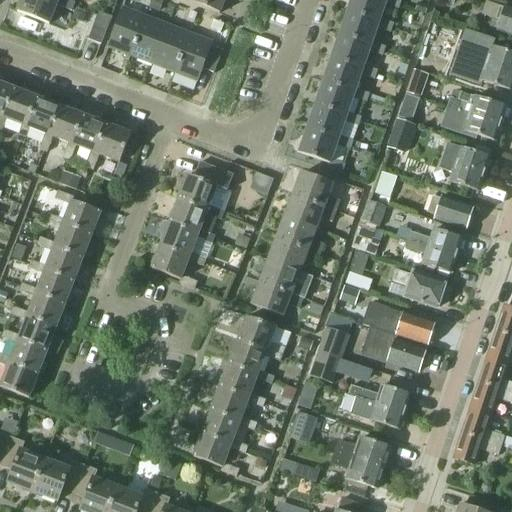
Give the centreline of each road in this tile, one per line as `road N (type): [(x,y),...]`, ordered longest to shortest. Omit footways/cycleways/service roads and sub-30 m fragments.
road 1 (residential): [(56,375),(131,405),(164,321),(104,296),(171,120)]
road 2 (residential): [(420,511),(511,234)]
road 3 (residential): [(171,120),(255,150),(307,0)]
road 4 (residential): [(0,51),(171,120)]
